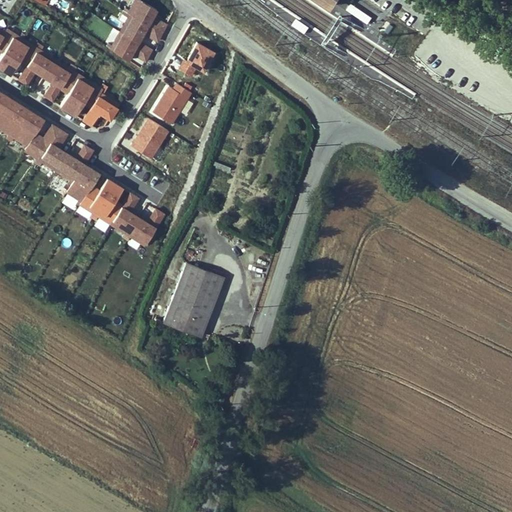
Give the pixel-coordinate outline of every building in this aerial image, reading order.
[(358,0),(351,0),(346,8),(382,31),(389,20),(358,0)] [(152,24),(156,17),(136,5),(129,17),(127,20),(161,40),(166,32),(152,24)] [(310,25),(298,16),(293,23),(305,32),(310,25)] [(126,23),(125,25),(117,37),(137,49),(143,40),(157,48),(157,47),(161,40),(127,20),(126,23)] [(0,71),(2,73),(21,43),(18,41),(6,33),(4,36),(0,42),(0,54),(2,56),(0,59),(0,71)] [(151,57),(137,49),(117,37),(110,51),(108,54),(127,67),(130,61),(132,58),(146,66),(151,57)] [(178,67),(191,74),(196,66),(203,70),(215,49),(195,38),(178,67)] [(25,71),(37,52),(34,51),(21,43),(2,73),(9,78),(17,66),(25,71)] [(43,80),(54,63),(39,54),(37,52),(25,71),(17,83),(25,88),(34,75),(43,80)] [(146,66),(132,58),(130,61),(144,69),(146,66)] [(59,92),(71,74),(68,72),(54,63),(43,80),(52,86),(43,99),(51,105),(59,92)] [(66,114),(86,84),(73,76),(71,74),(59,92),(67,97),(59,110),(66,114)] [(172,78),(151,110),(171,123),(192,92),(172,78)] [(90,112),(99,97),(101,94),(98,92),(86,84),(66,114),(74,119),(82,107),(90,112)] [(0,120),(11,102),(0,95),(0,120)] [(108,123),(117,109),(102,99),(99,97),(90,112),(81,124),(91,130),(99,117),(108,123)] [(10,138),(27,112),(11,102),(0,120),(0,132),(7,137),(10,138)] [(34,136),(43,122),(27,112),(10,138),(13,140),(26,149),(34,136)] [(144,116),(129,145),(154,157),(168,127),(144,116)] [(38,163),(58,132),(43,122),(34,136),(26,149),(23,153),(35,161),(38,163)] [(55,174),(75,143),(58,132),(38,163),(41,165),(55,174)] [(83,167),(92,154),(75,143),(55,174),(69,182),(72,184),(83,167)] [(90,189),(98,177),(83,167),(72,184),(69,189),(65,195),(77,203),(80,205),(90,189)] [(94,218),(114,187),(106,182),(98,194),(90,189),(80,205),(78,208),(91,216),(94,218)] [(121,209),(114,204),(121,192),(114,187),(94,218),(97,219),(109,227),(121,209)] [(126,238),(137,221),(129,215),(137,202),(129,197),(121,209),(109,227),(123,236),(126,238)] [(143,249),(162,218),(154,213),(145,226),(137,221),(126,238),(129,240),(143,249)] [(227,273),(187,258),(163,321),(204,337),(227,273)]
